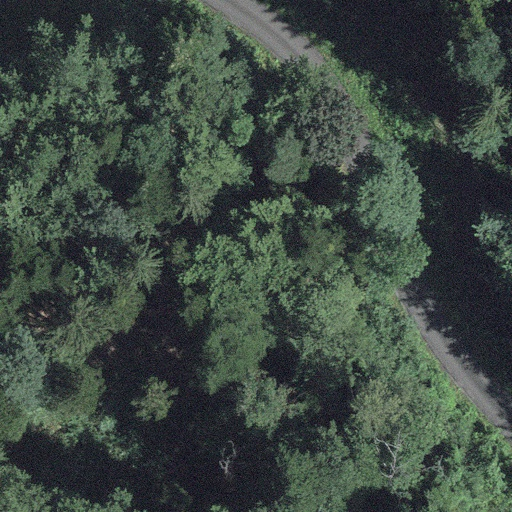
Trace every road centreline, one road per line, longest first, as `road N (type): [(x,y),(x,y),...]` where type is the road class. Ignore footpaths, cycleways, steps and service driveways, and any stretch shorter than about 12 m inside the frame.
road 1 (motorway): [(189,0),(511,497)]
road 2 (track): [(511,421),(454,351),(405,217),(336,67),(229,0)]
